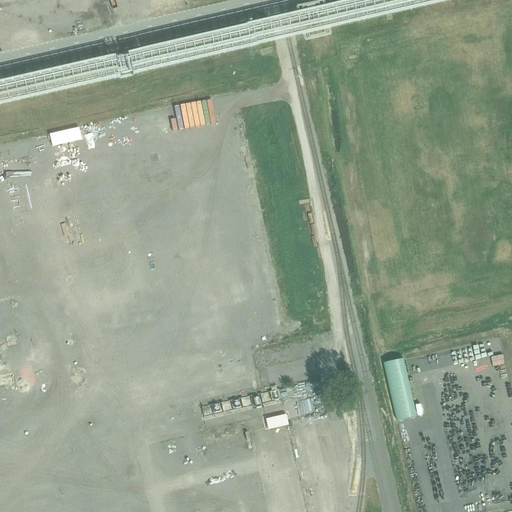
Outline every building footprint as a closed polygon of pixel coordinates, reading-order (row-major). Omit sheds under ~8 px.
[(0,107),(288,42),(305,38),(306,42),(307,42),(307,44),(333,39),(332,36),(334,36),(333,32),(470,0),(364,0),(327,9),(326,3),(299,9),(300,15),(283,19),(0,83),(0,107)] [(158,135),(157,125),(136,126),(137,137),(158,135)] [(143,173),(148,188),(156,185),(152,171),(143,173)] [(51,337),(56,336),(53,322),(48,323),(51,337)] [(502,355),(491,357),(493,366),(504,364),(502,355)] [(315,357),(257,370),(262,391),(320,378),(315,357)] [(288,426),(286,415),(265,420),(268,430),(288,426)]
